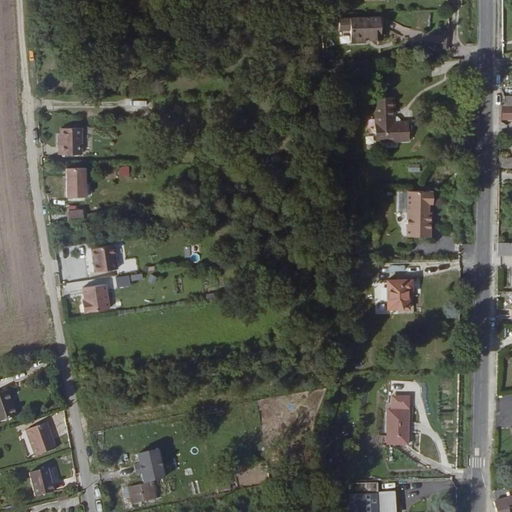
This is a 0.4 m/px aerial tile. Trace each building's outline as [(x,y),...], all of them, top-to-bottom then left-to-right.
[(381,26),(381,15),(351,15),(350,38),(365,39),(365,33),(369,34),(381,34),(381,26)] [(408,144),(409,125),(400,125),(399,122),(397,120),(395,120),(395,99),(376,99),(375,143),(408,144)] [(61,133),(61,141),(61,152),(59,152),(59,159),(82,159),(81,133),(61,133)] [(84,183),(83,167),(68,167),(68,196),(79,196),(79,183),(84,183)] [(431,225),(431,215),(428,215),(428,207),(431,207),(432,207),(433,195),(408,194),(407,240),(430,240),(430,225),(431,225)] [(66,208),(67,216),(82,214),(81,206),(66,208)] [(89,252),(110,249),(109,242),(88,245),(89,252)] [(511,245),(497,246),(497,260),(511,259),(511,245)] [(91,265),(112,261),(110,249),(89,252),(91,265)] [(129,283),(127,273),(114,275),(116,285),(129,283)] [(105,302),(101,279),(79,282),(81,295),(79,295),(81,306),(105,302)] [(413,293),(413,282),(388,282),(388,313),(409,313),(409,294),(413,293)] [(0,421),(17,415),(7,389),(0,391),(0,421)] [(408,444),(408,411),(388,410),(388,444),(408,444)] [(37,455),(54,448),(50,437),(53,435),(49,422),(28,429),(37,455)] [(142,480),(162,476),(157,448),(137,452),(142,480)] [(36,496),(54,491),(48,467),(31,471),(36,496)] [(159,478),(128,484),(130,494),(131,501),(155,497),(154,493),(162,491),(159,478)] [(221,488),(219,479),(206,482),(208,490),(221,488)] [(379,511),(378,495),(376,481),(347,481),(350,511),(379,511)] [(511,511),(511,482),(502,487),(506,496),(503,498),(509,511),(511,511)] [(378,495),(379,511),(394,511),(392,493),(378,495)] [(70,501),(70,506),(79,505),(79,498),(70,498),(70,495),(59,496),(59,501),(70,501)]
